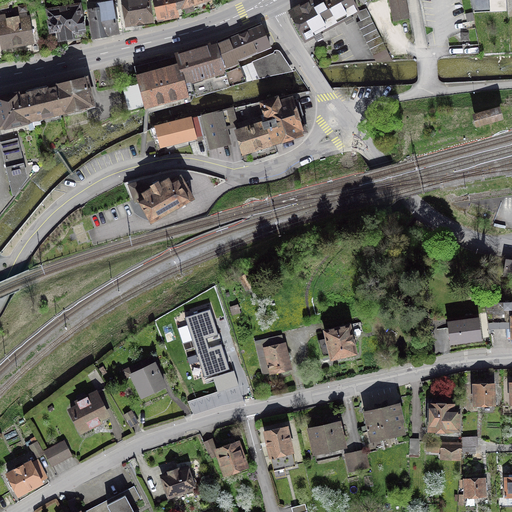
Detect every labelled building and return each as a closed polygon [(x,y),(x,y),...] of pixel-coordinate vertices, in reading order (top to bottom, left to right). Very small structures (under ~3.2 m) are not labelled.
[(121,0),(126,26),(153,21),(148,0),(121,0)] [(179,8),(176,0),(153,0),(158,20),(178,15),(177,9),(179,8)] [(176,0),(179,8),(182,7),(183,8),(184,8),(186,13),(194,10),(192,6),(194,5),(193,4),(205,0),(176,0)] [(350,0),(312,0),(291,12),(305,39),(357,12),(350,0)] [(389,0),(394,21),(408,18),(405,0),(389,0)] [(489,0),(490,12),(506,11),(505,0),(489,0)] [(93,36),(106,34),(117,32),(111,1),(94,4),(95,10),(93,10),(93,9),(92,9),(92,11),(89,11),(93,36)] [(0,33),(2,47),(32,42),(28,18),(36,17),(34,8),(26,10),(25,5),(19,6),(20,12),(0,15),(0,33)] [(49,11),(52,29),(50,31),(52,32),(53,30),(58,29),(60,39),(82,34),(81,30),(83,29),(79,6),(49,11)] [(373,56),(386,49),(370,16),(356,23),(373,56)] [(270,46),(262,26),(217,45),(229,86),(246,81),(240,67),(237,59),(270,46)] [(190,80),(195,94),(229,86),(217,45),(176,56),(184,82),(190,80)] [(240,67),(246,81),(291,71),(279,54),(276,52),(252,62),(240,67)] [(184,82),(176,56),(134,66),(145,107),(191,95),(195,94),(190,80),(184,82)] [(55,85),(61,113),(93,105),(86,78),(55,85)] [(124,88),(129,109),(144,105),(138,84),(124,88)] [(25,93),(32,120),(32,119),(61,113),(55,85),(25,93)] [(0,127),(32,120),(25,93),(0,98),(0,127)] [(269,128),(274,143),(302,134),(301,134),(307,132),(306,129),(307,129),(298,99),(297,100),(296,98),(278,103),(276,98),(261,102),(267,121),(266,122),(262,123),(265,130),(269,128)] [(203,115),(198,116),(204,139),(205,144),(210,142),(211,148),(229,143),(225,127),(232,125),(228,109),(203,115)] [(475,115),(478,124),(501,118),(498,109),(475,115)] [(151,128),(154,139),(159,138),(161,146),(195,137),(196,141),(204,139),(198,116),(151,128)] [(265,130),(262,123),(236,131),(243,153),(254,149),(257,152),(262,150),(263,146),(274,143),(269,128),(265,130)] [(1,144),(13,194),(15,194),(26,178),(16,140),(1,144)] [(128,184),(135,202),(139,200),(151,221),(193,198),(181,176),(180,176),(170,182),(168,178),(143,193),(137,182),(128,184)] [(408,232),(424,244),(431,234),(415,222),(408,232)] [(247,289),(256,285),(249,273),(241,277),(247,289)] [(486,303),(488,321),(511,320),(511,327),(511,317),(511,303),(486,303)] [(185,317),(195,347),(220,339),(210,309),(185,317)] [(451,343),(480,339),(478,319),(449,323),(451,343)] [(319,341),(322,357),(330,355),(331,359),(345,355),(346,356),(352,355),(352,354),(356,353),(354,344),(355,343),(357,341),(355,335),(357,332),(362,331),(360,322),(325,330),(327,339),(319,341)] [(229,369),(220,339),(195,347),(204,377),(229,369)] [(290,368),(284,344),(265,348),(271,372),(290,368)] [(139,385),(143,395),(164,385),(154,364),(132,374),(129,368),(124,371),(126,377),(132,374),(138,386),(139,385)] [(218,392),(239,385),(234,371),(213,378),(218,392)] [(494,404),(493,384),(474,384),(475,405),(494,404)] [(97,396),(71,409),(80,427),(88,423),(89,424),(107,415),(97,396)] [(365,412),(371,439),(381,437),(383,444),(397,441),(396,434),(403,432),(401,421),(402,421),(399,404),(365,412)] [(430,404),(429,429),(452,430),(452,429),(458,429),(459,426),(460,426),(460,419),(459,419),(459,410),(453,410),(453,405),(430,404)] [(124,415),(131,426),(138,422),(131,411),(124,415)] [(344,445),(339,423),(327,426),(326,421),(320,423),(321,427),(310,430),(315,452),(344,445)] [(265,431),(274,470),(295,465),(287,426),(265,431)] [(463,446),(477,446),(477,437),(462,438),(463,446)] [(217,449),(212,438),(203,442),(211,458),(218,455),(217,449)] [(410,440),(409,455),(418,455),(419,440),(410,440)] [(71,455),(64,441),(45,451),(52,465),(71,455)] [(30,445),(36,457),(43,453),(37,442),(30,445)] [(217,449),(218,455),(225,473),(246,466),(238,442),(217,449)] [(432,443),(431,451),(442,452),(441,458),(460,459),(461,444),(432,443)] [(363,451),(355,453),(359,470),(367,468),(363,451)] [(359,470),(355,453),(347,455),(351,472),(359,470)] [(19,494),(41,482),(40,481),(47,477),(38,459),(31,463),(30,461),(8,473),(11,479),(8,481),(12,490),(15,488),(19,494)] [(162,476),(169,496),(194,488),(193,487),(195,484),(196,482),(194,477),(190,476),(187,467),(179,470),(178,468),(168,471),(169,473),(162,476)] [(465,480),(460,480),(460,488),(465,487),(466,497),(484,496),(484,487),(487,486),(487,483),(484,483),(484,478),(465,479),(465,480)] [(134,511),(130,505),(141,499),(134,486),(85,511),(134,511)] [(72,511),(80,511),(82,511),(75,499),(68,503),(72,511)] [(154,507),(156,511),(174,511),(169,500),(154,507)]
